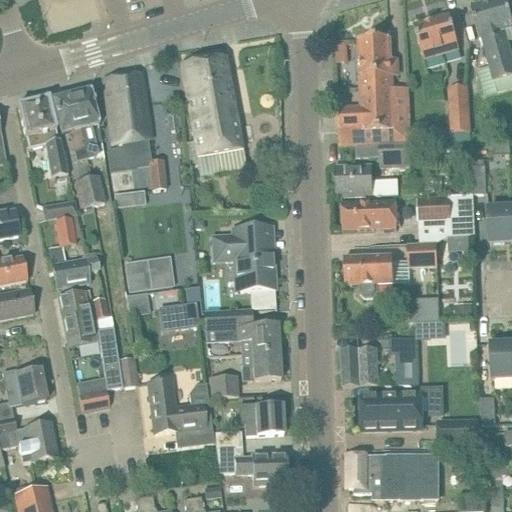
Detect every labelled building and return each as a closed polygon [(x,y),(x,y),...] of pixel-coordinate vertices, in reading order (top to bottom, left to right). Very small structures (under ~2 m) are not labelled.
[(482,38),(495,83),(511,77),(511,60),(504,31),(511,29),(511,23),(505,0),(470,10),(479,39),(482,38)] [(459,51),(457,43),(449,18),(414,28),(423,62),(459,51)] [(390,79),(397,79),(396,61),(389,61),(388,40),(359,41),(362,111),(338,112),(339,148),(410,146),(408,91),(391,91),(390,79)] [(196,161),(222,156),(242,153),(225,60),(179,68),(196,161)] [(141,75),(103,81),(109,122),(114,151),(117,150),(117,152),(108,154),(112,174),(120,173),(148,168),(148,169),(151,194),(165,192),(162,163),(153,164),(151,164),(148,145),(152,145),(151,141),(144,95),(141,76),(141,75)] [(450,137),(469,136),(469,134),(467,99),(466,90),(447,92),(450,137)] [(90,93),(72,98),(85,151),(84,152),(87,162),(95,160),(97,157),(96,153),(96,151),(90,128),(99,126),(95,112),(90,93)] [(84,152),(85,151),(72,98),(53,102),(61,135),(69,133),(77,165),(87,162),(84,152)] [(467,99),(469,134),(490,132),(488,99),(488,98),(484,98),(467,99)] [(56,131),(49,103),(48,100),(17,107),(25,139),(26,139),(29,150),(26,151),(27,153),(46,148),(52,182),(67,179),(59,142),(56,143),(54,131),(56,131)] [(176,115),(166,116),(168,131),(178,130),(176,115)] [(356,161),(379,160),(379,171),(411,170),(410,147),(355,149),(356,161)] [(335,200),(355,199),(389,197),(389,185),(373,186),(372,167),(334,169),(335,200)] [(471,168),(472,196),(485,196),(484,168),(471,168)] [(97,178),(87,181),(93,208),(104,205),(97,178)] [(93,208),(87,181),(76,183),(82,210),(93,208)] [(418,200),(418,188),(394,188),(394,201),(418,200)] [(135,196),(115,198),(116,210),(136,208),(135,196)] [(474,236),(472,196),(448,197),(448,200),(417,201),(418,222),(448,220),(449,238),(474,236)] [(343,235),(362,234),(397,233),(396,203),(342,205),(343,235)] [(155,205),(117,213),(127,262),(165,254),(155,205)] [(489,246),(511,244),(511,209),(488,211),(489,246)] [(0,241),(18,238),(14,215),(0,217),(0,241)] [(70,221),(69,221),(55,223),(59,250),(75,247),(70,221)] [(203,221),(193,222),(193,231),(200,231),(204,228),(203,221)] [(275,292),(273,254),(261,254),(260,232),(262,232),(262,230),(242,232),(231,232),(232,237),(210,239),(212,266),(233,265),(235,295),(275,292)] [(408,249),(409,272),(437,270),(436,247),(408,249)] [(56,292),(76,289),(89,286),(87,276),(98,274),(94,255),(82,257),(83,262),(52,268),(56,292)] [(377,286),(393,286),(392,258),(343,260),(345,288),(359,287),(359,296),(364,301),(373,301),(377,295),(377,286)] [(6,287),(7,287),(27,283),(22,260),(0,264),(0,285),(5,284),(6,287)] [(142,263),(124,265),(128,294),(146,291),(142,263)] [(0,322),(13,320),(33,316),(28,291),(0,296),(0,322)] [(91,304),(88,292),(57,298),(67,345),(89,341),(98,339),(94,322),(91,304)] [(124,296),(108,299),(111,319),(117,363),(133,361),(124,296)] [(105,301),(91,304),(94,322),(108,320),(105,301)] [(438,302),(408,302),(409,325),(415,325),(416,325),(429,324),(439,324),(438,302)] [(472,306),(454,306),(455,320),(472,320),(472,306)] [(252,356),(279,355),(277,328),(250,330),(249,313),(203,315),(204,334),(218,333),(218,345),(251,343),(252,356)] [(108,320),(94,322),(98,339),(100,352),(105,386),(106,392),(121,390),(117,363),(111,319),(108,320)] [(430,324),(416,325),(416,341),(416,342),(430,341),(430,324)] [(457,324),(445,324),(445,334),(457,334),(457,324)] [(392,358),(398,357),(417,357),(416,342),(416,341),(391,342),(392,358)] [(492,382),(511,380),(511,345),(490,347),(492,382)] [(343,389),(363,389),(377,388),(376,350),(341,351),(343,389)] [(280,382),(279,355),(252,356),(252,370),(242,370),(242,384),(280,382)] [(417,357),(398,357),(399,389),(418,388),(417,357)] [(117,363),(121,390),(136,388),(133,361),(117,363)] [(16,408),(25,406),(46,402),(40,373),(20,377),(19,372),(2,375),(5,387),(12,386),(16,408)] [(209,381),(210,401),(238,399),(236,379),(209,381)] [(214,446),(206,386),(195,387),(189,396),(190,410),(174,412),(170,383),(148,386),(152,420),(156,419),(157,429),(153,430),(154,437),(177,434),(179,450),(176,450),(176,451),(214,446)] [(418,398),(361,399),(362,433),(419,432),(419,421),(443,420),(442,391),(418,392),(418,398)] [(107,396),(79,401),(81,414),(109,409),(107,396)] [(481,402),(482,424),(482,430),(495,429),(495,401),(481,402)] [(0,422),(14,420),(11,404),(0,406),(0,422)] [(282,409),(254,411),(254,407),(239,407),(240,425),(245,425),(245,439),(283,436),(282,409)] [(31,464),(38,463),(57,459),(51,426),(30,430),(16,432),(14,420),(0,422),(0,452),(18,449),(21,463),(22,466),(31,464)] [(438,451),(480,450),(480,423),(438,424),(438,451)] [(215,435),(216,451),(242,450),(241,434),(215,435)] [(242,462),(242,450),(216,451),(218,476),(235,475),(235,477),(252,476),(252,488),(286,486),(285,457),(251,458),(251,461),(242,462)] [(438,458),(369,458),(349,458),(349,491),(354,491),(354,496),(375,496),(375,502),(438,502),(438,458)] [(491,495),(503,494),(503,481),(491,481),(491,495)] [(219,488),(205,490),(207,500),(220,498),(219,488)] [(17,511),(51,511),(46,490),(14,498),(17,511)] [(504,511),(503,494),(491,495),(492,511),(504,511)] [(154,511),(152,498),(143,500),(144,511),(154,511)] [(192,500),(193,511),(202,511),(201,499),(192,500)] [(144,511),(143,500),(135,501),(136,511),(144,511)] [(193,511),(192,500),(184,502),(185,511),(193,511)]
